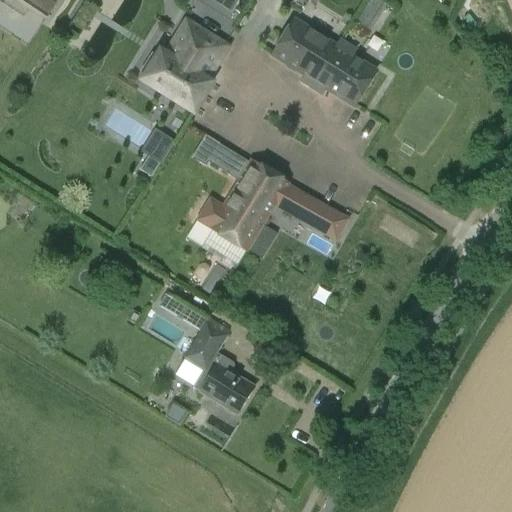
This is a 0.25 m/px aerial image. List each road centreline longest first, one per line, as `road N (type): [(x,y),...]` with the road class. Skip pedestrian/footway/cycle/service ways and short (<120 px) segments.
road 1 (residential): [(217,89),(486,246)]
road 2 (tertiary): [(339,511),(486,246)]
